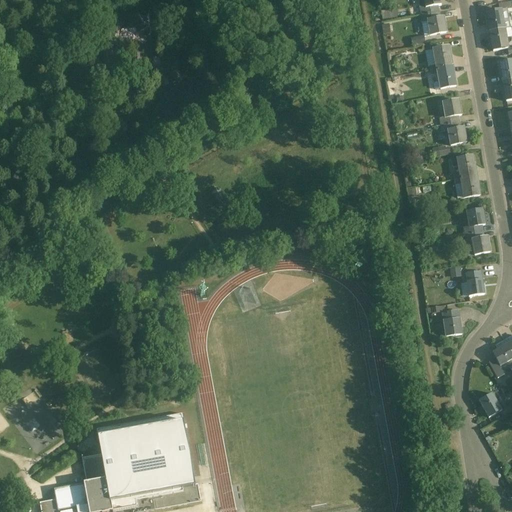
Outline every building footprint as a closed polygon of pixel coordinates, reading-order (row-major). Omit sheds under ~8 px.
[(424,0),(426,10),(444,7),(442,0),(424,0)] [(486,14),(489,33),(507,30),(504,11),(486,14)] [(431,38),(449,35),(446,19),(428,22),(431,38)] [(492,53),(510,50),(507,30),(489,33),(492,53)] [(429,35),(416,38),(417,47),(431,44),(429,35)] [(433,51),(437,71),(454,67),(450,47),(433,51)] [(511,61),(499,64),(502,84),(511,81),(511,61)] [(442,92),(459,88),(454,67),(437,71),(442,92)] [(505,103),(511,101),(511,81),(502,84),(505,103)] [(446,120),(464,117),(461,101),(443,105),(446,120)] [(451,148),(470,145),(467,129),(448,132),(451,148)] [(446,158),(458,155),(456,147),(445,150),(446,158)] [(457,161),(461,181),(479,177),(475,157),(457,161)] [(466,201),(483,197),(479,177),(461,181),(466,201)] [(218,190),(212,194),(219,206),(225,202),(218,190)] [(471,230),(488,227),(485,210),(468,214),(471,230)] [(476,257),(493,254),(490,238),(473,241),(476,257)] [(470,300),(487,297),(484,280),(467,283),(470,300)] [(447,340),(465,337),(462,320),(445,323),(447,340)] [(511,364),(511,354),(507,346),(492,354),(502,371),(511,364)] [(507,406),(511,403),(511,400),(503,383),(497,386),(507,406)] [(35,399),(44,395),(41,387),(31,391),(35,399)] [(490,421),(504,412),(493,395),(479,404),(490,421)] [(161,511),(193,507),(204,505),(188,415),(97,432),(102,458),(82,461),(87,486),(54,492),(56,502),(40,505),(40,511),(161,511)]
